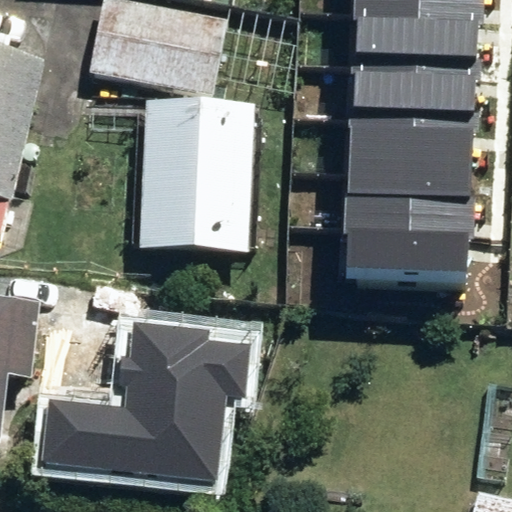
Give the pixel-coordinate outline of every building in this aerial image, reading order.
[(466,284),(479,0),(355,0),(343,278),(466,284)] [(228,28),(105,2),(88,79),(212,104),(228,28)] [(44,70),(0,59),(0,244),(1,245),(44,70)] [(254,113),(146,108),(139,258),(247,263),(254,113)] [(39,312),(0,306),(0,444),(8,383),(30,386),(39,312)] [(47,401),(41,462),(215,479),(223,393),(236,394),(241,344),(208,341),(209,331),(136,324),(128,409),(47,401)] [(511,511),(511,505),(475,498),(472,511),(511,511)]
